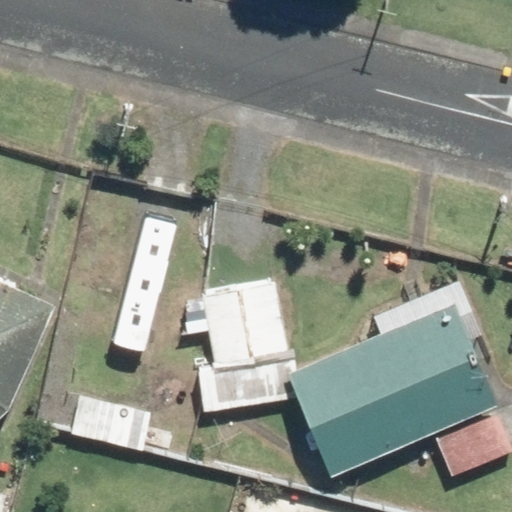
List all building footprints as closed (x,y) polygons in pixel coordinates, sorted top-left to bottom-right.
[(57,295),(0,273),(0,412),(13,400),(57,295)] [(201,363),(212,403),(297,380),(269,279),(204,297),(220,358),(201,363)] [(388,329),(298,364),(338,463),(503,398),(456,279),(380,309),(388,329)] [(159,407),(75,383),(63,425),(147,449),(159,407)] [(495,412),(443,436),(458,470),(511,446),(495,412)]
